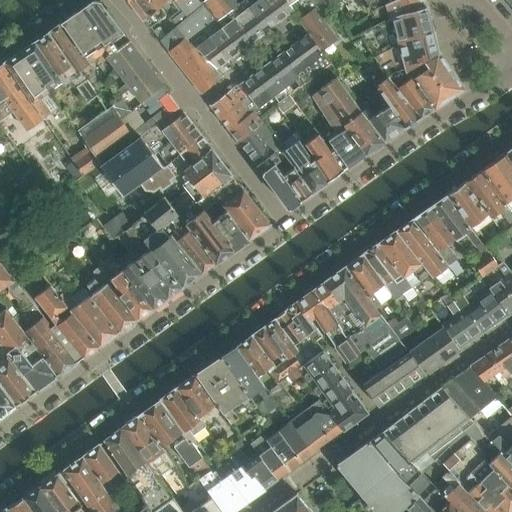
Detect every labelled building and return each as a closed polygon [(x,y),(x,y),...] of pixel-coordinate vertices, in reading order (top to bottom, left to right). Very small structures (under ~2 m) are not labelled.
[(160,6),(167,0),(129,0),(150,27),(166,15),(160,6)] [(174,0),(187,17),(176,27),(185,37),(190,42),(204,31),(203,31),(216,20),(203,5),(199,0),(174,0)] [(234,0),(199,0),(216,20),(217,21),(230,11),(238,5),(234,0)] [(244,0),(243,1),(249,8),(266,31),(279,21),(264,0),(244,0)] [(293,11),(285,0),(264,0),(279,21),(293,11)] [(305,0),(285,0),(293,11),(298,20),(299,20),(312,11),(305,0)] [(326,2),(324,0),(305,0),(312,11),(315,9),(316,8),(317,10),(320,7),(320,6),(326,2)] [(427,6),(425,0),(392,0),(390,1),(380,7),(372,11),(373,13),(354,23),(354,24),(343,30),(352,48),(364,39),(367,45),(385,34),(380,25),(383,24),(384,26),(391,22),(390,19),(398,14),(402,12),(403,12),(427,6)] [(364,0),(366,3),(367,2),(372,11),(380,7),(377,1),(378,0),(389,0),(390,1),(392,0),(364,0)] [(105,46),(108,51),(107,52),(110,54),(111,55),(117,50),(113,44),(124,35),(100,2),(93,1),(62,23),(89,61),(93,59),(91,56),(105,46)] [(238,5),(230,11),(235,18),(252,41),(266,31),(249,8),(243,1),(238,5)] [(398,14),(390,19),(391,22),(384,26),(383,24),(380,25),(385,34),(367,45),(373,56),(391,47),(404,42),(433,29),(427,6),(403,12),(402,12),(398,14)] [(312,11),(299,20),(304,27),(309,34),(320,51),(337,39),(320,15),(315,9),(312,11)] [(230,11),(217,21),(239,51),(252,41),(235,18),(230,11)] [(239,51),(217,21),(216,20),(203,31),(204,31),(208,37),(227,60),(239,51)] [(75,72),(68,76),(71,80),(87,102),(97,95),(87,80),(86,80),(80,72),(94,61),(93,59),(89,61),(62,23),(48,33),(75,72)] [(159,27),(154,31),(161,40),(166,36),(159,27)] [(161,40),(160,41),(168,51),(185,37),(176,27),(166,36),(161,40)] [(391,47),(373,56),(385,78),(388,76),(389,75),(396,72),(405,70),(405,72),(423,61),(438,51),(433,29),(404,42),(391,47)] [(68,76),(75,72),(48,33),(35,42),(60,80),(64,85),(71,80),(68,76)] [(319,63),(325,58),(320,51),(309,34),(295,44),(317,74),(324,69),(319,63)] [(194,47),(190,42),(185,37),(168,51),(176,62),(194,47)] [(208,37),(195,47),(203,56),(213,66),(216,69),(227,60),(208,37)] [(110,54),(105,58),(115,70),(138,52),(129,41),(118,50),(117,50),(111,55),(110,54)] [(35,42),(20,52),(48,93),(47,93),(50,97),(57,92),(53,85),(60,80),(35,42)] [(317,74),(295,44),(281,54),(303,84),(317,74)] [(194,47),(176,62),(185,72),(203,56),(195,47),(194,47)] [(423,61),(428,68),(414,77),(435,108),(464,89),(438,51),(423,61)] [(47,93),(48,93),(20,52),(5,62),(45,119),(46,118),(44,117),(57,107),(50,97),(47,93)] [(138,52),(115,70),(127,86),(150,69),(138,52)] [(293,91),(289,85),(295,81),(300,87),(303,84),(281,54),(268,64),(290,94),(293,91)] [(203,56),(185,72),(193,83),(213,66),(203,56)] [(44,120),(45,119),(5,62),(0,65),(0,93),(25,128),(38,145),(54,132),(44,120)] [(279,102),(276,104),(282,113),(296,104),(289,94),(290,94),(268,64),(254,74),(272,98),(274,97),(279,102)] [(213,66),(193,83),(201,94),(222,76),(216,69),(213,66)] [(127,86),(129,89),(140,104),(163,86),(150,69),(127,86)] [(414,77),(413,76),(412,76),(404,81),(396,72),(389,75),(388,76),(389,76),(395,85),(421,117),(435,108),(414,77)] [(240,85),(248,95),(251,100),(256,106),(263,115),(269,110),(264,104),(272,98),(254,74),(240,85)] [(421,117),(395,85),(389,76),(375,85),(386,101),(393,111),(405,127),(421,117)] [(358,107),(344,87),(337,78),(311,96),(335,131),(339,128),(345,124),(341,120),(346,117),(348,120),(354,116),(351,111),(358,107)] [(248,95),(240,85),(239,83),(210,105),(220,118),(243,100),(242,100),(248,95)] [(107,110),(77,131),(80,135),(100,163),(135,137),(122,120),(132,112),(121,99),(107,110)] [(252,113),(250,111),(256,106),(251,100),(246,104),(243,100),(220,118),(229,130),(252,113)] [(381,111),(368,119),(384,141),(405,127),(393,111),(386,101),(378,107),(381,111)] [(256,106),(250,111),(252,113),(229,130),(239,142),(264,123),(259,117),(263,115),(256,106)] [(346,117),(341,120),(345,124),(366,154),(384,141),(368,119),(381,111),(378,107),(370,112),(367,107),(361,112),(358,107),(351,111),(354,116),(348,120),(346,117)] [(165,134),(170,141),(192,123),(184,113),(161,130),(156,124),(150,129),(150,128),(140,135),(154,153),(159,149),(150,137),(153,135),(157,140),(165,134)] [(71,121),(54,132),(64,146),(80,135),(77,131),(71,121)] [(159,149),(154,153),(163,166),(202,136),(192,123),(170,141),(159,149)] [(264,123),(239,142),(247,153),(272,134),(269,130),(267,126),(264,123)] [(339,128),(341,131),(329,139),(348,166),(366,154),(345,124),(339,128)] [(315,159),(330,179),(343,170),(314,128),(301,137),(315,159)] [(272,134),(247,153),(256,165),(273,151),(277,149),(274,145),(277,143),(278,142),(272,134)] [(100,163),(98,164),(114,184),(122,194),(125,198),(141,219),(146,215),(144,212),(149,209),(165,197),(165,198),(182,184),(175,176),(166,165),(164,167),(163,166),(154,153),(140,135),(136,139),(135,137),(100,163)] [(202,136),(163,166),(164,167),(166,165),(175,176),(189,165),(211,148),(202,136)] [(277,149),(273,151),(282,163),(288,159),(311,192),(330,179),(315,159),(313,160),(298,140),(281,151),(277,143),(274,145),(277,149)] [(189,165),(175,176),(182,184),(187,190),(196,202),(232,175),(211,148),(189,165)] [(277,167),(282,163),(273,151),(256,165),(262,172),(287,206),(292,207),(301,200),(277,167)] [(494,159),(495,161),(480,171),(509,211),(511,208),(511,161),(506,153),(504,154),(503,152),(494,159)] [(282,163),(277,167),(301,200),(311,192),(288,159),(282,163)] [(511,227),(511,214),(509,211),(480,171),(465,181),(503,234),(503,233),(511,227)] [(236,224),(248,239),(269,224),(232,175),(196,202),(203,210),(205,210),(218,200),(222,205),(221,205),(225,211),(226,211),(236,224)] [(49,196),(38,180),(17,195),(28,211),(49,196)] [(446,195),(477,237),(480,234),(488,245),(503,234),(465,181),(446,195)] [(430,206),(454,238),(454,239),(456,242),(465,235),(481,256),(489,252),(477,237),(446,195),(430,206)] [(165,197),(149,209),(157,220),(153,223),(158,230),(165,225),(178,215),(175,211),(170,204),(165,198),(165,197)] [(430,206),(415,217),(454,270),(461,264),(446,244),(454,239),(454,238),(430,206)] [(144,212),(146,215),(141,219),(133,225),(182,286),(182,287),(201,273),(165,225),(158,230),(153,223),(157,220),(149,209),(144,212)] [(187,217),(183,221),(215,263),(233,250),(213,222),(213,221),(205,210),(203,210),(189,220),(187,217)] [(248,239),(236,224),(226,211),(225,211),(213,221),(213,222),(233,250),(248,239)] [(122,212),(103,226),(113,239),(117,236),(132,225),(122,212)] [(178,215),(165,225),(201,273),(215,263),(183,221),(178,215)] [(412,219),(397,230),(422,264),(432,278),(448,266),(412,219)] [(132,225),(117,236),(135,258),(168,296),(182,286),(133,225),(132,225)] [(411,272),(422,264),(397,230),(381,241),(414,286),(419,282),(411,272)] [(507,237),(496,245),(500,251),(511,242),(507,237)] [(362,254),(392,295),(391,295),(395,300),(414,286),(381,241),(362,254)] [(152,307),(114,257),(107,263),(98,252),(94,255),(102,264),(101,265),(122,293),(119,295),(138,318),(152,307)] [(498,265),(489,252),(481,256),(472,263),(482,277),(498,266),(498,265)] [(391,295),(392,295),(362,254),(345,266),(380,314),(386,310),(381,303),(391,295)] [(37,268),(46,261),(41,255),(32,262),(37,268)] [(116,255),(114,257),(152,307),(153,308),(168,297),(168,296),(135,258),(125,267),(116,255)] [(0,261),(0,291),(7,285),(7,291),(8,293),(19,286),(0,261)] [(498,265),(498,266),(505,276),(500,280),(511,297),(511,275),(503,262),(498,265)] [(101,265),(93,271),(99,279),(85,291),(118,332),(138,318),(119,295),(122,293),(101,265)] [(354,334),(348,338),(358,352),(365,348),(369,354),(379,368),(406,349),(399,339),(415,328),(406,317),(398,323),(394,317),(387,323),(380,314),(345,266),(325,281),(334,294),(337,301),(344,312),(351,323),(347,325),(354,334)] [(511,297),(500,280),(489,287),(508,315),(511,312),(511,297)] [(337,322),(341,329),(348,338),(354,334),(347,325),(351,323),(344,312),(337,301),(334,294),(325,281),(314,289),(334,318),(337,322)] [(34,297),(55,323),(52,326),(78,360),(83,357),(99,346),(72,312),(62,321),(57,315),(68,306),(51,284),(34,297)] [(17,298),(36,322),(24,331),(57,375),(77,361),(78,360),(52,326),(19,286),(8,293),(12,299),(17,298)] [(490,291),(478,299),(495,324),(508,315),(489,287),(489,288),(490,291)] [(314,289),(297,301),(311,320),(316,317),(336,347),(348,338),(341,329),(337,322),(334,318),(314,289)] [(77,303),(70,310),(72,312),(99,346),(118,332),(85,291),(74,299),(77,303)] [(461,295),(452,301),(460,312),(465,308),(482,333),(495,324),(478,299),(469,305),(461,295)] [(315,327),(310,321),(311,320),(297,301),(296,302),(286,309),(311,343),(315,339),(321,335),(315,327)] [(0,312),(0,342),(36,390),(57,375),(24,331),(6,308),(0,312)] [(460,312),(453,316),(471,341),(482,333),(465,308),(460,312)] [(323,350),(315,339),(311,343),(286,309),(277,317),(309,360),(323,350)] [(453,316),(442,324),(459,349),(471,341),(453,316)] [(264,326),(287,357),(276,365),(271,369),(281,383),(287,379),(290,384),(302,375),(303,371),(300,366),(309,360),(277,317),(264,326)] [(441,325),(442,326),(426,338),(442,361),(459,349),(442,324),(441,325)] [(252,334),(276,365),(287,357),(264,326),(252,334)] [(271,369),(276,365),(252,334),(236,347),(264,387),(270,395),(272,398),(290,384),(287,379),(281,383),(271,369)] [(348,338),(336,347),(346,361),(358,352),(348,338)] [(426,338),(409,350),(425,373),(442,361),(426,338)] [(0,385),(15,405),(36,390),(0,342),(0,385)] [(511,353),(504,342),(489,353),(505,377),(510,373),(505,367),(511,362),(511,353)] [(236,347),(222,356),(251,397),(264,387),(236,347)] [(358,352),(346,361),(351,368),(369,354),(365,348),(358,352)] [(300,366),(303,371),(302,375),(306,380),(332,362),(323,350),(309,360),(300,366)] [(409,352),(362,385),(378,407),(425,373),(409,350),(408,351),(409,352)] [(489,353),(472,365),(485,381),(493,375),(494,376),(499,373),(503,378),(505,377),(489,353)] [(230,393),(227,398),(233,406),(226,411),(233,422),(239,417),(232,408),(241,401),(249,411),(257,405),(256,405),(250,397),(251,397),(222,356),(210,364),(230,393)] [(332,362),(306,380),(314,391),(339,373),(332,362)] [(227,398),(230,393),(210,364),(198,372),(226,411),(233,406),(227,398)] [(472,365),(442,385),(473,424),(476,421),(474,420),(473,421),(470,419),(479,411),(483,415),(500,401),(485,382),(485,381),(472,365)] [(233,422),(226,411),(198,372),(196,374),(182,384),(195,403),(203,414),(216,404),(231,424),(233,422)] [(339,373),(314,391),(321,403),(348,384),(339,373)] [(189,439),(176,447),(190,467),(201,458),(203,456),(195,446),(199,443),(194,436),(206,427),(199,418),(203,414),(195,403),(182,384),(164,397),(189,432),(186,435),(189,439)] [(0,416),(15,405),(0,385),(0,416)] [(434,458),(432,456),(463,431),(473,424),(442,385),(440,387),(383,431),(420,470),(423,473),(435,462),(434,458)] [(270,395),(256,405),(257,405),(264,416),(278,406),(272,398),(270,395)] [(356,395),(342,405),(355,423),(368,413),(359,400),(356,395)] [(186,435),(189,432),(164,397),(141,413),(164,445),(171,440),(176,447),(189,439),(186,435)] [(500,401),(483,415),(494,428),(487,435),(500,451),(511,463),(511,415),(508,411),(500,401)] [(342,405),(330,414),(343,431),(355,423),(342,405)] [(313,415),(311,412),(307,408),(290,421),(314,453),(331,440),(313,415)] [(330,414),(329,415),(322,420),(314,410),(311,412),(313,415),(331,440),(343,431),(330,414)] [(141,413),(120,428),(146,463),(164,450),(161,447),(164,445),(141,413)] [(289,421),(290,422),(278,431),(302,462),(314,453),(290,421),(289,421)] [(486,455),(483,458),(511,488),(511,463),(500,451),(487,435),(476,421),(473,424),(463,431),(486,455)] [(104,440),(144,494),(141,496),(147,505),(152,507),(154,510),(170,498),(146,463),(120,428),(104,440)] [(278,431),(266,440),(290,471),(302,462),(278,431)] [(383,431),(369,441),(418,494),(422,497),(435,486),(423,473),(420,470),(383,431)] [(463,431),(432,456),(434,458),(435,462),(445,472),(447,472),(449,469),(460,459),(508,511),(511,507),(511,488),(483,458),(486,455),(463,431)] [(250,444),(259,455),(258,455),(277,480),(290,471),(266,440),(262,435),(250,444)] [(240,439),(229,447),(234,454),(245,446),(240,439)] [(397,511),(405,506),(418,494),(369,441),(336,464),(363,497),(367,502),(364,503),(367,507),(370,505),(375,511),(312,511),(297,493),(270,511),(397,511)] [(99,444),(83,456),(102,482),(107,478),(111,483),(117,478),(119,481),(122,478),(117,471),(118,471),(99,444)] [(224,450),(207,463),(213,471),(217,477),(225,476),(231,484),(232,483),(236,487),(246,502),(247,501),(247,502),(262,491),(234,455),(230,458),(224,450)] [(241,450),(234,455),(262,491),(270,486),(277,480),(258,455),(250,461),(241,450)] [(83,456),(63,470),(93,511),(111,511),(119,506),(102,482),(83,456)] [(213,471),(207,463),(206,464),(201,458),(190,467),(200,481),(213,471)] [(460,481),(459,482),(487,511),(505,511),(508,511),(460,459),(449,469),(460,481)] [(452,488),(445,495),(460,511),(487,511),(459,482),(460,481),(449,469),(447,472),(445,472),(442,476),(452,488)] [(213,471),(200,481),(212,497),(222,511),(231,511),(246,502),(236,487),(232,483),(231,484),(225,476),(217,477),(213,471)] [(58,474),(42,485),(61,511),(71,511),(68,507),(77,500),(58,474)] [(61,511),(42,485),(23,498),(33,511),(83,511),(80,508),(74,511),(61,511)] [(435,486),(422,497),(437,511),(460,511),(445,495),(444,495),(441,493),(435,486)] [(437,511),(422,497),(418,494),(405,506),(410,511),(411,511),(437,511)] [(170,498),(154,510),(154,511),(222,511),(212,497),(190,511),(182,511),(172,497),(171,498),(170,498)] [(33,511),(23,498),(7,508),(10,511),(33,511)]
